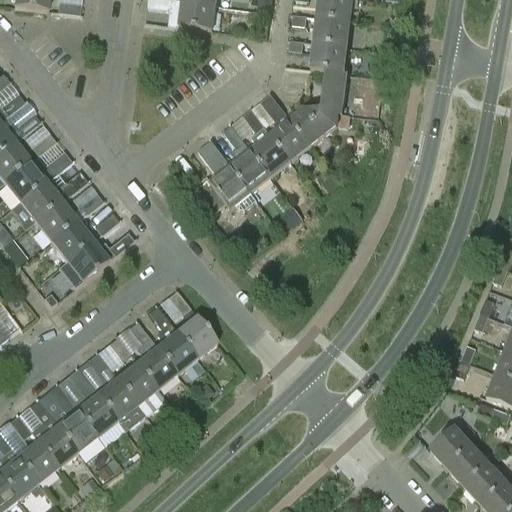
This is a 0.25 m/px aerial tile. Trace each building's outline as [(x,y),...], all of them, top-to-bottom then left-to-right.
[(48,18),(49,0),(16,0),(15,14),(48,18)] [(183,0),(182,7),(184,7),(184,8),(215,12),(216,0),(183,0)] [(351,29),(355,3),(326,0),(320,0),(317,24),(351,29)] [(170,16),(172,5),(149,2),(148,13),(170,16)] [(170,16),(170,22),(180,23),(179,33),(212,37),(215,12),(184,8),(184,7),(182,7),(182,6),(172,5),(170,16)] [(57,18),(80,21),(81,11),(59,8),(57,18)] [(306,21),(293,20),(292,31),(305,32),(306,21)] [(314,49),(348,54),(351,29),(317,24),(314,49)] [(290,46),(288,56),(302,58),(303,47),(290,46)] [(311,75),(328,77),(348,79),(345,78),(348,54),(314,49),(311,75)] [(293,125),(313,151),(339,130),(340,119),(343,120),(348,79),(328,77),(323,116),(307,114),(293,125)] [(2,80),(0,81),(0,95),(9,88),(2,80)] [(0,111),(0,126),(7,122),(24,108),(18,100),(1,113),(0,111)] [(291,126),(283,116),(270,100),(262,106),(276,124),(273,126),(280,135),(273,141),(293,167),(313,151),(293,125),(291,126)] [(265,133),(251,115),(243,121),(256,139),(265,133)] [(4,134),(0,129),(0,158),(14,147),(14,148),(40,128),(33,120),(16,133),(12,128),(4,134)] [(253,157),(252,157),(245,149),(231,131),(222,137),(236,155),(231,159),(238,168),(233,172),(253,198),(273,182),(253,157)] [(256,139),(251,143),(258,152),(253,157),(273,182),(293,167),(273,141),(272,141),(265,133),(256,139)] [(49,139),(31,153),(38,161),(56,148),(49,139)] [(206,168),(220,157),(212,146),(198,157),(206,168)] [(30,167),(14,148),(14,147),(0,158),(0,183),(3,188),(30,167)] [(208,184),(191,197),(212,223),(228,210),(232,215),(236,211),(239,215),(244,215),(256,206),(251,200),(253,198),(233,172),(220,157),(206,168),(219,184),(212,189),(208,184)] [(30,167),(3,188),(19,207),(45,187),(46,188),(71,168),(63,158),(42,174),(40,171),(36,175),(30,167)] [(51,195),(46,188),(45,187),(19,207),(34,227),(60,207),(61,208),(87,187),(79,177),(58,194),(56,191),(51,195)] [(321,190),(330,200),(342,190),(333,180),(321,190)] [(50,247),(76,226),(77,228),(103,207),(96,199),(71,220),(61,208),(60,207),(34,227),(50,247)] [(285,218),(294,230),(302,224),(293,212),(285,218)] [(112,219),(94,233),(101,241),(118,227),(112,219)] [(65,266),(91,246),(77,228),(76,226),(50,247),(65,266)] [(0,247),(3,251),(12,243),(0,228),(0,247)] [(65,266),(57,273),(73,293),(107,267),(134,246),(126,237),(107,253),(103,247),(96,252),(91,246),(65,266)] [(249,264),(241,254),(238,256),(240,260),(246,267),(249,264)] [(20,255),(11,262),(18,271),(27,264),(20,255)] [(498,272),(507,276),(511,263),(511,260),(504,257),(498,272)] [(498,272),(492,287),(501,290),(507,276),(498,272)] [(182,320),(190,315),(190,314),(176,296),(168,303),(182,320)] [(49,311),(56,306),(49,298),(43,303),(49,311)] [(479,318),(488,322),(494,307),(485,304),(479,318)] [(176,338),(156,312),(148,319),(162,336),(157,340),(163,348),(157,353),(158,354),(157,354),(177,380),(197,364),(177,338),(178,338),(177,337),(176,338)] [(479,318),(473,333),(483,337),(488,322),(479,318)] [(217,349),(196,323),(177,337),(178,338),(177,338),(197,364),(217,349)] [(128,334),(137,345),(145,338),(137,328),(128,334)] [(131,361),(117,343),(109,349),(122,368),(131,361)] [(157,353),(150,344),(136,355),(143,364),(137,368),(138,369),(137,370),(158,395),(177,380),(157,354),(158,354),(157,353)] [(460,365),(470,369),(476,354),(466,350),(460,365)] [(511,385),(511,358),(505,356),(496,379),(511,385)] [(111,377),(97,358),(89,365),(102,383),(111,377)] [(460,365),(454,380),(464,384),(470,369),(460,365)] [(138,369),(137,368),(118,384),(118,385),(138,411),(158,395),(137,370),(138,369)] [(118,427),(98,401),(98,400),(97,400),(91,393),(77,375),(69,381),(88,407),(78,415),(78,416),(78,417),(98,442),(118,427)] [(511,413),(511,385),(496,379),(487,403),(511,413)] [(109,391),(98,400),(98,401),(118,427),(125,436),(145,421),(138,411),(118,385),(118,384),(117,385),(109,391)] [(57,390),(49,397),(69,422),(58,431),(58,432),(78,458),(85,467),(104,453),(97,443),(98,442),(78,417),(78,416),(78,415),(77,416),(57,390)] [(203,411),(196,403),(189,409),(196,417),(203,411)] [(46,417),(38,406),(29,412),(37,423),(46,417)] [(496,414),(480,408),(477,417),(492,423),(496,414)] [(496,414),(492,423),(507,429),(510,420),(496,414)] [(32,439),(18,421),(10,427),(9,428),(23,446),(32,439)] [(38,448),(58,474),(78,458),(58,432),(58,431),(57,431),(51,423),(37,433),(44,442),(38,447),(39,448),(38,448)] [(431,455),(448,475),(473,452),(456,433),(431,455)] [(18,462),(11,454),(0,439),(0,457),(2,460),(0,462),(0,468),(4,473),(0,476),(0,481),(18,505),(38,489),(18,464),(19,463),(18,462)] [(29,453),(18,462),(19,463),(18,464),(38,489),(58,474),(38,448),(39,448),(38,447),(32,439),(23,446),(29,453)] [(448,475),(466,493),(490,470),(473,452),(448,475)] [(98,478),(104,486),(114,479),(107,470),(98,478)] [(466,493),(483,511),(508,489),(490,470),(466,493)] [(0,511),(9,511),(18,505),(0,481),(0,511)] [(89,499),(98,492),(92,484),(82,491),(89,499)] [(483,511),(482,511),(511,511),(511,493),(508,489),(483,511)]
